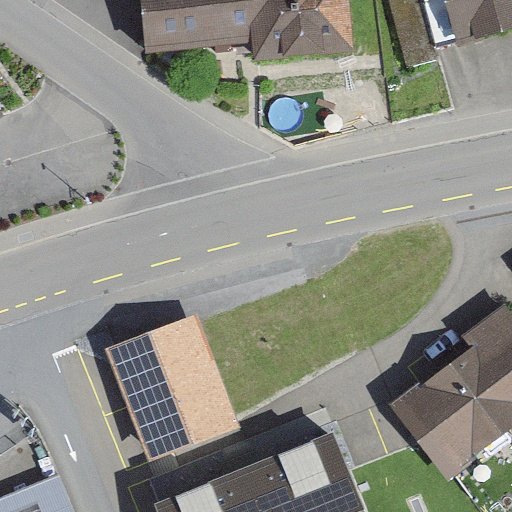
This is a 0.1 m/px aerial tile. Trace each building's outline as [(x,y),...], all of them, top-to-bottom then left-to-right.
[(135,0),(140,50),(249,40),(251,57),(342,48),(337,0),(135,0)] [(382,0),(401,67),(430,59),(426,47),(454,40),(443,0),(382,0)] [(511,0),(443,0),(454,40),(511,23),(511,0)] [(0,107),(0,124),(24,186),(88,161),(58,85),(0,107)] [(473,347),(397,403),(450,473),(511,426),(511,307),(508,303),(464,336),(473,347)] [(186,324),(110,353),(147,452),(224,422),(186,324)] [(367,511),(336,428),(156,497),(161,511),(367,511)]
